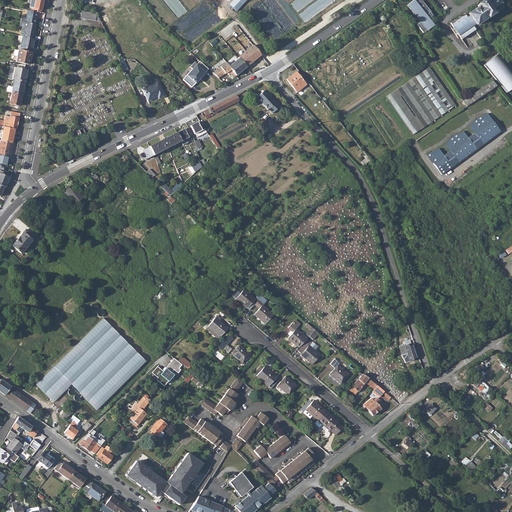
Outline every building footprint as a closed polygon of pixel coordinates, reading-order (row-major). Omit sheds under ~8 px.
[(38,12),(41,13),(41,10),(43,2),(34,0),(30,0),(30,4),(34,5),(33,8),(33,11),(38,12)] [(247,0),(233,0),(229,5),(236,12),(247,0)] [(429,9),(421,0),(413,0),(407,4),(420,21),(417,24),(423,32),(432,26),(428,21),(430,20),(428,18),(432,15),(430,12),(429,12),(428,10),(429,9)] [(484,0),(476,6),(477,7),(468,14),(470,16),(467,18),(464,14),(450,23),(461,39),(475,30),(473,26),(475,24),(476,25),(494,13),(492,10),(502,4),(499,0),(491,0),(487,3),(484,0)] [(25,23),(34,25),(36,16),(37,17),(38,12),(33,11),(27,10),(25,23)] [(80,17),(101,21),(97,15),(95,15),(95,13),(89,11),(89,12),(81,11),(80,17)] [(22,36),(33,38),(35,25),(34,25),(25,23),(20,22),(19,27),(22,27),(20,35),(22,36)] [(18,50),(31,52),(32,49),(34,38),(33,38),(22,36),(20,46),(19,46),(18,50)] [(222,69),(219,71),(217,73),(220,78),(231,69),(232,71),(235,75),(261,55),(253,45),(237,57),(238,58),(230,65),(228,61),(221,67),(222,69)] [(15,62),(29,65),(32,52),(31,52),(18,50),(15,62)] [(507,93),(511,88),(511,69),(499,53),(484,65),(507,93)] [(184,78),(192,86),(209,70),(200,62),(184,78)] [(27,70),(14,67),(12,80),(14,80),(24,82),(27,70)] [(429,67),(386,96),(410,131),(452,101),(429,67)] [(219,79),(220,78),(217,73),(219,71),(214,68),(212,72),(219,79)] [(297,92),(306,85),(302,80),(295,72),(286,79),(297,92)] [(24,82),(14,80),(12,87),(10,87),(7,86),(6,91),(8,91),(11,92),(22,94),(24,82)] [(463,101),(467,107),(473,103),(496,87),(492,81),(463,101)] [(142,89),(147,101),(157,96),(158,98),(163,96),(157,82),(142,89)] [(268,109),(272,113),(280,106),(276,102),(275,103),(264,90),(256,98),(268,110),(268,109)] [(9,103),(9,104),(19,106),(22,94),(11,92),(9,103)] [(201,112),(203,117),(212,113),(213,114),(235,102),(231,97),(201,112)] [(323,101),(345,129),(347,127),(349,126),(327,98),(323,101)] [(3,126),(7,127),(14,129),(16,129),(20,113),(10,111),(10,115),(9,116),(4,115),(3,122),(0,121),(0,125),(2,126),(3,126)] [(438,149),(427,154),(442,175),(500,132),(487,114),(476,119),(469,127),(474,134),(468,138),(463,131),(452,137),(445,144),(450,151),(444,156),(438,149)] [(190,126),(194,134),(201,130),(197,122),(190,126)] [(11,142),(14,129),(7,127),(3,126),(2,126),(0,125),(0,130),(2,131),(0,140),(11,142)] [(379,167),(347,127),(345,129),(367,157),(370,161),(376,169),(379,167)] [(176,133),(180,141),(188,137),(184,129),(176,133)] [(153,155),(180,141),(176,133),(176,132),(149,146),(149,147),(153,155)] [(0,155),(8,157),(9,157),(12,142),(11,142),(0,140),(0,139),(0,155)] [(139,154),(142,160),(153,155),(149,147),(142,150),(143,151),(139,154)] [(121,152),(153,184),(156,181),(152,177),(152,178),(151,177),(152,177),(151,175),(147,171),(130,154),(130,153),(126,149),(121,152)] [(106,159),(107,162),(118,157),(117,154),(106,159)] [(0,171),(4,172),(5,165),(6,165),(8,157),(0,155),(0,171)] [(367,157),(361,162),(363,165),(370,161),(367,157)] [(195,172),(201,166),(198,161),(195,162),(190,165),(195,172)] [(62,192),(73,206),(83,197),(82,195),(83,194),(82,193),(102,178),(98,171),(103,169),(100,162),(88,168),(93,175),(76,187),(73,184),(62,192)] [(0,185),(3,187),(5,187),(8,177),(7,177),(8,173),(4,172),(0,171),(0,185)] [(55,185),(61,190),(68,186),(64,180),(55,185)] [(160,183),(171,194),(182,184),(180,181),(171,190),(162,181),(160,183)] [(159,184),(170,196),(171,194),(160,183),(159,184)] [(21,253),(26,247),(31,240),(34,236),(26,230),(12,246),(21,253)] [(34,243),(31,240),(26,247),(29,249),(34,243)] [(236,298),(246,307),(252,301),(255,303),(259,298),(256,296),(255,298),(244,288),(236,298)] [(254,314),(264,323),(273,314),(262,304),(264,303),(259,298),(255,303),(259,308),(254,314)] [(219,336),(227,326),(219,319),(215,316),(207,325),(219,336)] [(145,362),(102,319),(36,386),(53,403),(70,386),(96,412),(145,362)] [(306,337),(295,328),(293,326),(295,324),(293,321),(288,327),(292,331),(287,337),(298,347),(306,337)] [(219,336),(207,325),(206,327),(217,337),(219,336)] [(308,335),(313,339),(318,333),(314,329),(309,334),(308,335)] [(227,334),(217,346),(226,353),(231,348),(226,344),(231,338),(227,334)] [(300,354),(311,364),(319,354),(308,345),(311,342),(307,339),(297,350),(301,353),(300,354)] [(403,342),(404,344),(406,350),(407,354),(404,359),(405,363),(416,358),(412,344),(411,344),(409,340),(403,342)] [(231,353),(242,363),(250,353),(239,344),(231,353)] [(182,355),(178,361),(188,369),(192,364),(182,355)] [(157,377),(156,379),(164,385),(173,374),(171,372),(174,369),(178,373),(180,369),(179,368),(182,364),(174,358),(163,371),(157,365),(152,372),(157,377)] [(329,374),(340,384),(348,374),(338,365),(339,363),(334,359),(330,364),(335,368),(329,374)] [(255,374),(268,385),(270,382),(274,377),(276,375),(264,365),(262,367),(259,365),(256,369),(258,371),(255,374)] [(188,377),(199,387),(200,386),(201,387),(203,384),(191,373),(188,377)] [(372,387),(374,389),(377,386),(372,381),(362,374),(351,386),(352,387),(357,391),(358,392),(365,382),(372,388),(372,387)] [(277,384),(287,394),(296,385),(285,375),(277,384)] [(230,387),(232,388),(235,390),(236,391),(243,382),(237,377),(230,387)] [(0,391),(29,413),(36,403),(32,401),(31,401),(0,379),(0,391)] [(478,387),(482,384),(478,379),(474,383),(478,387)] [(18,385),(28,391),(32,384),(27,381),(27,383),(25,381),(24,382),(22,380),(18,385)] [(384,391),(377,386),(374,389),(372,392),(379,397),(384,391)] [(229,388),(224,395),(233,401),(234,399),(235,397),(238,399),(240,396),(234,392),(231,390),(229,388)] [(224,395),(216,406),(212,412),(216,415),(218,412),(222,415),(224,413),(225,411),(227,413),(230,409),(236,401),(234,399),(233,401),(224,395)] [(199,403),(212,412),(216,406),(204,397),(199,403)] [(367,408),(374,402),(372,398),(364,405),(367,408)] [(130,418),(138,425),(146,414),(142,411),(148,404),(141,399),(131,412),(133,414),(130,418)] [(367,408),(373,415),(380,409),(380,408),(383,406),(378,399),(374,402),(367,408)] [(305,409),(317,420),(325,410),(313,400),(310,403),(305,409)] [(305,409),(310,403),(308,401),(300,409),(303,411),(305,409)] [(431,403),(425,408),(430,415),(437,409),(431,403)] [(489,412),(493,408),(487,403),(483,407),(489,412)] [(61,417),(64,420),(73,410),(70,406),(61,417)] [(32,415),(38,419),(43,412),(37,408),(32,415)] [(289,410),(286,416),(290,419),(294,413),(289,410)] [(329,430),(335,435),(343,426),(325,410),(317,420),(329,430)] [(255,415),(253,418),(260,422),(263,425),(268,419),(260,413),(258,415),(257,416),(255,415)] [(149,435),(154,439),(167,424),(166,424),(168,421),(163,416),(160,419),(150,431),(152,432),(149,435)] [(183,422),(193,429),(198,423),(188,416),(183,422)] [(17,417),(11,428),(16,431),(22,421),(17,417)] [(245,422),(247,423),(255,429),(260,422),(253,418),(251,417),(250,418),(249,420),(247,419),(245,422)] [(43,423),(49,427),(52,423),(46,419),(43,423)] [(217,446),(219,443),(222,440),(225,436),(224,435),(207,423),(201,419),(198,423),(193,429),(217,446)] [(64,433),(72,438),(77,431),(74,429),(77,424),(72,420),(64,433)] [(22,429),(33,437),(37,431),(22,421),(16,431),(19,433),(22,429)] [(83,427),(86,430),(91,425),(88,422),(83,427)] [(209,422),(207,423),(224,435),(225,433),(209,422)] [(241,426),(240,428),(250,435),(255,429),(247,423),(245,426),(244,427),(241,426)] [(120,429),(129,437),(131,434),(122,427),(120,429)] [(237,436),(240,438),(242,440),(245,442),(250,435),(240,428),(238,431),(240,432),(239,434),(237,436)] [(10,431),(6,438),(10,441),(5,448),(14,455),(19,447),(22,449),(23,447),(26,449),(29,445),(10,431)] [(79,444),(90,451),(96,443),(97,444),(100,441),(95,437),(92,440),(88,437),(90,436),(88,433),(79,444)] [(283,435),(277,440),(284,448),(286,446),(287,445),(288,447),(294,442),(289,436),(287,439),(283,435)] [(499,442),(510,449),(511,445),(511,444),(508,442),(510,439),(504,435),(499,442)] [(407,436),(403,442),(410,447),(414,441),(407,436)] [(34,439),(30,445),(36,450),(40,444),(34,439)] [(236,439),(231,445),(236,451),(242,444),(241,443),(238,440),(236,439)] [(277,440),(271,445),(279,455),(281,453),(280,451),(281,450),(284,448),(277,440)] [(225,441),(225,442),(222,445),(221,447),(227,452),(231,445),(225,441)] [(271,445),(264,451),(268,455),(270,459),(273,457),(274,455),(276,457),(279,455),(271,445)] [(254,451),(258,457),(260,459),(262,457),(263,456),(265,458),(268,455),(264,451),(260,446),(254,451)] [(95,456),(106,464),(114,454),(105,447),(104,449),(102,447),(95,456)] [(0,449),(0,463),(1,464),(5,458),(7,458),(14,463),(17,457),(14,455),(5,448),(3,451),(0,449)] [(307,448),(303,451),(311,460),(315,457),(307,448)] [(297,454),(294,457),(305,470),(313,464),(311,460),(303,451),(302,450),(299,452),(300,454),(298,456),(297,454)] [(36,460),(47,468),(53,459),(42,452),(36,460)] [(159,491),(179,505),(185,497),(180,493),(202,464),(187,453),(165,482),(136,461),(125,476),(155,498),(159,491)] [(470,471),(475,466),(467,456),(461,461),(470,471)] [(289,461),(286,463),(297,477),(305,470),(294,457),(291,459),(292,460),(290,462),(289,461)] [(274,478),(257,461),(255,459),(250,464),(268,483),(271,486),(277,480),(274,478)] [(54,469),(68,479),(74,471),(62,463),(62,464),(59,462),(54,469)] [(278,470),(279,471),(286,480),(289,484),(297,477),(286,463),(283,466),(284,467),(284,468),(282,469),(281,467),(278,470)] [(28,465),(19,477),(22,479),(31,467),(28,465)] [(68,479),(79,487),(85,479),(74,471),(68,479)] [(275,475),(276,476),(278,478),(282,483),(286,480),(279,471),(275,475)] [(241,472),(229,481),(241,496),(253,487),(241,472)] [(339,474),(331,481),(337,489),(346,482),(339,474)] [(82,489),(85,492),(91,483),(88,480),(82,489)] [(85,492),(98,501),(105,492),(91,483),(85,492)] [(271,486),(268,483),(262,488),(260,485),(235,506),(236,507),(232,510),(222,507),(223,506),(212,502),(211,503),(208,502),(209,500),(198,496),(191,509),(198,511),(251,511),(256,509),(255,508),(261,503),(262,504),(270,497),(269,496),(276,490),(271,486)] [(308,499),(312,495),(313,494),(315,496),(317,497),(319,495),(311,488),(303,494),(307,498),(308,499)] [(471,503),(475,498),(467,493),(464,498),(471,503)] [(104,505),(114,511),(116,511),(122,505),(110,497),(104,505)] [(420,506),(430,511),(434,504),(423,499),(420,506)] [(13,511),(22,511),(21,507),(17,507),(16,503),(12,504),(13,511)]
